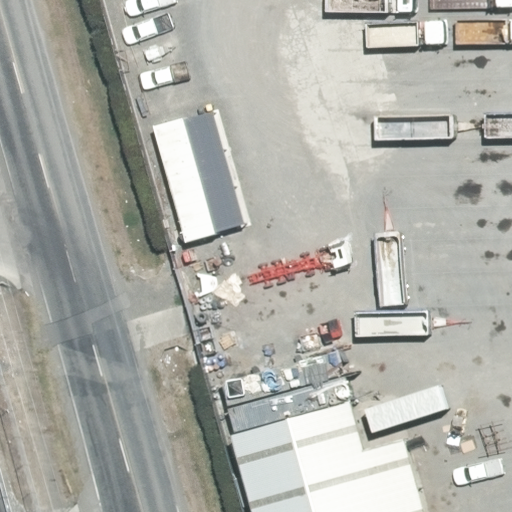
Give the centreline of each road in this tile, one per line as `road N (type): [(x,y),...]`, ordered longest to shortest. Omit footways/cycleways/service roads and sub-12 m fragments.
road 1 (unknown): [(197,0),(180,33),(317,511)]
road 2 (unclassified): [(139,511),(0,6)]
